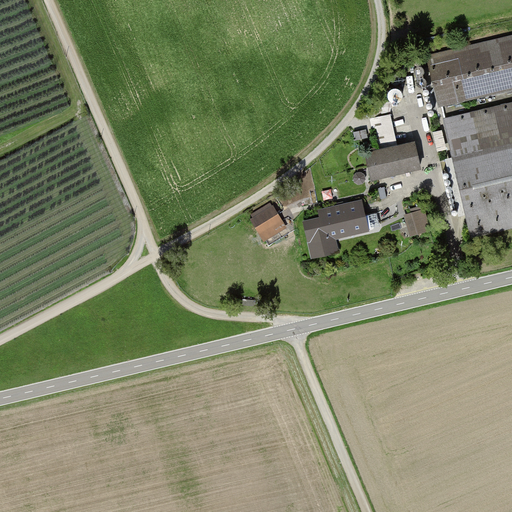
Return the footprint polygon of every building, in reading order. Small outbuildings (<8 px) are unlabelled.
[(511,89),(511,37),(430,56),(442,106),(511,89)] [(511,105),(446,120),(473,238),(511,229),(511,105)] [(443,128),(434,129),(438,147),(446,146),(443,128)] [(422,171),(416,144),(366,154),(372,181),(422,171)] [(249,212),(263,239),(287,226),(273,200),(249,212)] [(371,232),(364,204),(307,216),(316,257),(339,252),(336,239),(371,232)] [(409,233),(429,230),(426,206),(406,209),(409,233)]
